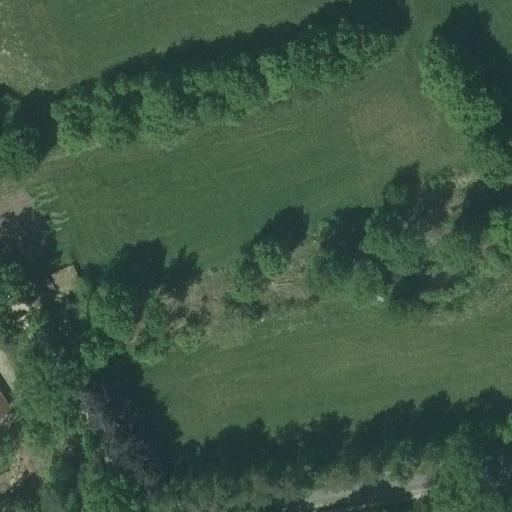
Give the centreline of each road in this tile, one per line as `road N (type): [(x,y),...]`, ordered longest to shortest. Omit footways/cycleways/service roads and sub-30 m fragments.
road 1 (secondary): [(216,511),(326,489),(511,467)]
road 2 (track): [(0,280),(130,477)]
